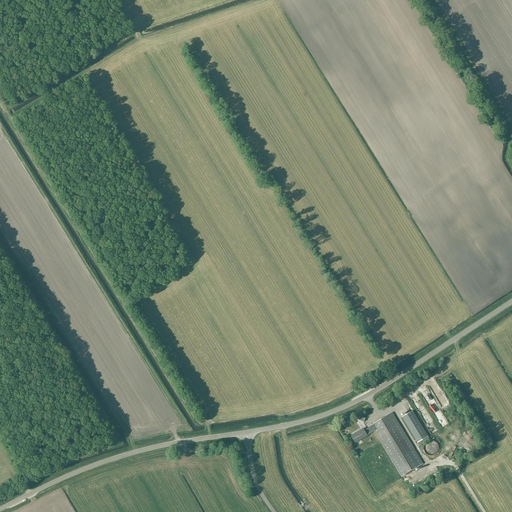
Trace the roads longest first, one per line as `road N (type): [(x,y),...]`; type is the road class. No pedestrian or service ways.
road 1 (unclassified): [(246,432),(364,399),(511,302)]
road 2 (unclassified): [(0,508),(115,457),(246,432)]
